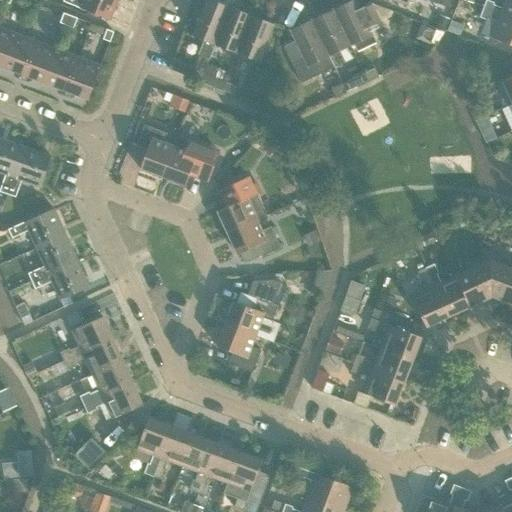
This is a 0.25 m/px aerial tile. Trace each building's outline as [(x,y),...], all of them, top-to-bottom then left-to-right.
[(117,0),(63,0),(63,1),(110,19),(117,0)] [(210,59),(216,44),(215,44),(230,7),(212,0),(205,0),(192,35),(204,40),(198,55),(210,59)] [(351,0),(333,9),(351,45),(354,43),(358,51),(377,43),(369,26),(381,21),(372,4),(361,9),(356,0),(351,0)] [(485,0),(483,8),(511,18),(511,0),(505,0),(503,7),(494,4),(494,2),(488,0),(485,0)] [(252,15),(230,7),(215,44),(216,44),(237,53),(252,15)] [(511,45),(511,18),(483,8),(480,17),(487,20),(488,18),(497,21),(491,37),(511,45)] [(312,19),(335,67),(346,62),(340,50),(351,45),(333,9),(312,19)] [(74,28),(77,18),(64,12),(60,22),(74,28)] [(252,15),(237,53),(260,62),(275,24),(252,15)] [(302,83),(335,67),(312,19),(289,30),(294,40),(284,46),(302,83)] [(0,65),(3,66),(15,33),(0,26),(0,65)] [(110,41),(114,32),(107,29),(103,39),(110,41)] [(3,66),(24,74),(45,82),(58,49),(15,33),(3,66)] [(58,49),(45,82),(88,99),(101,65),(58,49)] [(169,68),(200,81),(204,72),(172,60),(169,68)] [(204,72),(200,81),(223,90),(226,81),(218,78),(222,69),(208,63),(204,72)] [(364,73),(368,81),(379,76),(375,67),(364,73)] [(368,81),(364,73),(353,78),(357,86),(368,81)] [(511,76),(502,81),(511,102),(511,76)] [(226,81),(223,90),(234,94),(237,86),(226,81)] [(346,91),(342,83),(331,88),(335,97),(346,91)] [(189,100),(174,95),(170,106),(185,112),(189,100)] [(140,168),(163,177),(174,146),(163,142),(167,132),(145,124),(137,145),(148,149),(140,168)] [(174,146),(163,177),(185,185),(190,172),(209,179),(220,152),(178,137),(174,146)] [(0,138),(0,171),(6,174),(0,189),(0,191),(8,194),(24,147),(0,138)] [(275,158),(268,142),(257,147),(265,163),(275,158)] [(24,147),(8,194),(16,197),(22,179),(41,186),(51,156),(24,147)] [(266,215),(249,176),(220,189),(228,206),(217,210),(227,232),(257,219),(266,215)] [(29,230),(37,248),(66,235),(54,208),(8,229),(12,237),(29,230)] [(262,230),(257,219),(227,232),(237,254),(256,246),(261,256),(281,247),(271,226),(262,230)] [(321,243),(316,230),(305,235),(310,247),(321,243)] [(437,241),(433,232),(421,237),(425,246),(437,241)] [(66,235),(37,248),(45,265),(28,273),(32,281),(77,260),(66,235)] [(77,260),(32,281),(35,288),(52,281),(60,299),(89,287),(77,260)] [(511,267),(502,264),(490,260),(456,276),(470,306),(492,296),(511,303),(511,267)] [(470,306),(456,276),(441,283),(437,274),(439,273),(435,263),(426,267),(448,316),(470,306)] [(448,316),(426,267),(417,271),(422,281),(424,280),(428,289),(412,296),(426,326),(448,316)] [(256,335),(274,342),(276,338),(272,327),(270,326),(278,305),(257,297),(257,298),(241,292),(237,302),(234,301),(225,323),(256,335)] [(387,333),(381,348),(413,359),(421,337),(386,323),(390,314),(374,308),(367,327),(378,331),(378,329),(387,333)] [(60,352),(63,360),(112,338),(102,316),(72,330),(79,345),(70,349),(69,347),(60,352)] [(252,346),(256,335),(225,323),(217,346),(232,352),(228,362),(253,372),(261,350),(252,346)] [(344,342),(331,337),(326,350),(339,355),(344,342)] [(85,359),(92,374),(122,360),(112,338),(63,360),(67,369),(77,365),(76,363),(85,359)] [(413,359),(381,348),(376,363),(366,360),(367,358),(357,354),(354,363),(404,382),(413,359)] [(122,360),(92,374),(99,389),(90,393),(89,391),(79,395),(83,404),(132,382),(122,360)] [(404,382),(354,363),(350,372),(360,376),(361,374),(370,377),(364,393),(395,405),(404,382)] [(132,382),(83,404),(87,413),(97,408),(96,406),(105,402),(112,418),(142,404),(132,382)] [(79,405),(74,396),(62,402),(66,411),(79,405)] [(143,472),(152,476),(171,425),(148,417),(136,448),(152,454),(149,463),(147,462),(143,472)] [(171,425),(152,476),(161,479),(165,469),(163,468),(167,459),(182,465),(194,434),(171,425)] [(194,434),(182,465),(198,471),(194,480),(192,479),(189,489),(197,493),(216,442),(194,434)] [(216,442),(197,493),(206,496),(210,486),(208,485),(212,476),(227,482),(239,451),(216,442)] [(239,451),(227,482),(243,488),(239,497),(238,496),(234,506),(248,511),(256,511),(270,476),(258,471),(262,459),(239,451)] [(114,473),(101,460),(91,471),(95,475),(100,470),(109,478),(114,473)] [(313,480),(307,496),(344,509),(353,487),(299,467),(295,476),(303,479),(304,477),(313,480)] [(511,499),(499,505),(502,511),(511,511),(511,476),(504,480),(509,490),(511,489),(511,491),(511,499)] [(83,486),(66,479),(61,492),(79,498),(83,486)] [(452,511),(462,487),(454,484),(450,494),(452,495),(449,504),(432,498),(426,511),(452,511)] [(502,511),(499,505),(482,511),(471,511),(462,508),(465,499),(467,500),(471,490),(462,487),(452,511),(502,511)] [(105,511),(111,497),(98,492),(90,511),(105,511)] [(285,503),(281,511),(343,511),(344,509),(307,496),(301,511),(292,508),(293,506),(285,503)]
